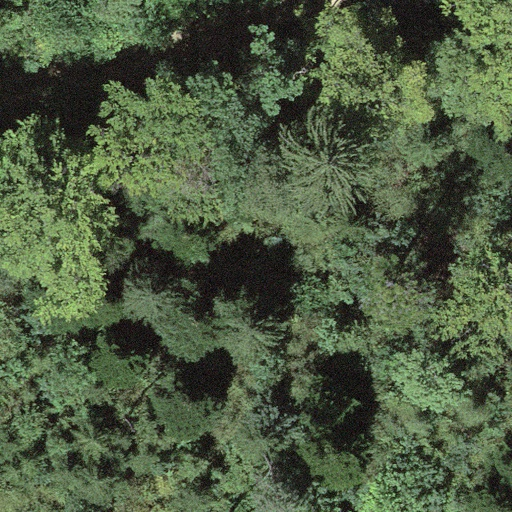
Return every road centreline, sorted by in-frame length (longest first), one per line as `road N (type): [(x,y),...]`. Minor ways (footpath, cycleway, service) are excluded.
road 1 (track): [(511,211),(450,233),(133,254),(0,278)]
road 2 (track): [(0,87),(86,72),(308,0)]
